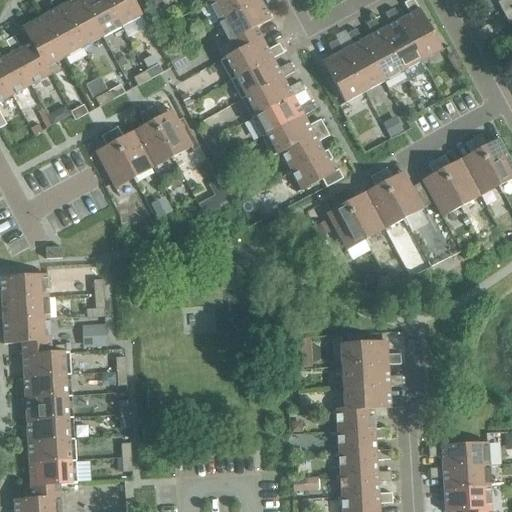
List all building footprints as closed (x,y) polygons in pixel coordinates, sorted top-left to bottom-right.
[(81,0),(72,0),(61,6),(63,10),(62,11),(80,44),(80,45),(82,49),(101,38),(98,34),(99,34),(81,0),(82,0),(81,0)] [(81,0),(82,0),(81,0),(99,34),(98,34),(101,38),(120,28),(118,24),(105,0),(81,0)] [(130,0),(105,0),(118,24),(120,28),(140,17),(130,0)] [(215,0),(207,4),(218,23),(255,3),(259,1),(261,0),(215,0)] [(409,15),(399,21),(401,24),(400,25),(421,62),(440,52),(411,0),(410,0),(403,4),(409,15)] [(218,23),(234,53),(235,54),(257,42),(257,43),(261,41),(254,29),(270,20),(259,1),(255,3),(218,23)] [(61,6),(42,17),(44,21),(43,21),(61,55),(63,59),(82,49),(80,45),(80,44),(62,11),(63,10),(61,6)] [(390,25),(380,31),(382,35),(381,35),(402,73),(421,62),(400,25),(401,24),(399,21),(393,10),(384,15),(390,25)] [(21,28),(29,43),(30,43),(44,69),(45,69),(63,59),(61,55),(43,21),(44,21),(42,17),(21,28)] [(371,36),(361,41),(363,45),(362,45),(383,83),(402,73),(381,35),(382,35),(380,31),(374,20),(365,25),(371,36)] [(352,46),(342,52),(344,56),(343,56),(364,93),(383,83),(362,45),(363,45),(361,41),(355,30),(346,35),(352,46)] [(4,42),(10,53),(11,53),(30,86),(49,76),(45,69),(44,69),(30,43),(29,43),(19,48),(13,37),(4,42)] [(223,59),(233,79),(267,61),(268,62),(272,60),(282,54),(278,45),(267,51),(261,41),(257,43),(257,42),(235,54),(234,53),(223,59)] [(344,56),(342,52),(336,41),(327,45),(333,56),(321,63),(344,104),(364,93),(343,56),(344,56)] [(177,51),(166,58),(171,68),(174,72),(185,66),(177,51)] [(0,77),(11,97),(30,86),(11,53),(10,53),(0,59),(0,58),(0,77)] [(152,56),(142,61),(147,71),(157,65),(158,65),(152,56)] [(233,79),(244,98),(277,80),(278,81),(282,79),(293,73),(288,64),(277,70),(272,60),(268,62),(267,61),(233,79)] [(147,71),(145,72),(149,80),(162,74),(157,65),(147,71)] [(149,80),(145,72),(132,79),(137,87),(149,80)] [(0,77),(0,102),(11,97),(0,77)] [(244,98),(254,117),(288,99),(288,100),(292,98),(303,92),(298,83),(287,89),(282,79),(278,81),(277,80),(244,98)] [(119,86),(107,93),(111,101),(124,94),(119,86)] [(111,101),(107,93),(94,100),(99,108),(111,101)] [(254,117),(264,136),(298,118),(299,119),(303,117),(313,111),(309,102),(298,108),(292,98),(288,100),(288,99),(254,117)] [(194,102),(183,108),(187,114),(197,108),(194,102)] [(69,113),(74,121),(86,114),(82,106),(69,113)] [(154,108),(146,112),(171,158),(191,148),(171,112),(160,118),(154,108)] [(43,110),(37,113),(46,130),(52,126),(43,110)] [(143,127),(133,133),(152,169),(171,158),(146,112),(138,117),(143,127)] [(275,156),(279,154),(279,153),(323,128),(319,121),(308,127),(303,117),(299,119),(298,118),(264,136),(275,156)] [(395,117),(381,124),(390,141),(403,134),(403,133),(395,117)] [(116,128),(108,133),(133,179),(152,169),(133,133),(122,139),(116,128)] [(279,153),(279,154),(289,172),(322,153),(317,143),(328,137),(323,128),(279,153)] [(133,179),(108,133),(100,137),(105,148),(94,154),(113,190),(133,179)] [(481,136),(472,141),(498,187),(511,178),(511,166),(498,141),(486,147),(481,136)] [(470,156),(459,162),(479,197),(498,187),(472,141),(464,145),(470,156)] [(322,153),(289,172),(300,192),(321,180),(325,188),(342,179),(337,171),(333,173),(327,162),(331,160),(326,151),(322,153)] [(443,157),(435,161),(460,207),(479,197),(459,162),(448,167),(443,157)] [(432,176),(421,182),(433,203),(432,204),(440,218),(460,207),(435,161),(426,166),(432,176)] [(385,169),(377,174),(402,220),(432,204),(433,203),(421,182),(410,188),(402,174),(401,174),(391,180),(385,169)] [(374,189),(364,195),(383,230),(402,220),(377,174),(369,178),(374,189)] [(347,190),(339,194),(364,241),(383,230),(364,195),(353,201),(347,190)] [(364,241),(339,194),(331,199),(336,209),(325,215),(345,251),(364,241)] [(163,198),(149,205),(157,220),(171,213),(163,198)] [(208,200),(198,205),(203,214),(213,209),(208,200)] [(44,249),(45,260),(61,259),(60,248),(44,249)] [(0,278),(0,300),(4,300),(4,301),(42,299),(42,300),(47,299),(46,276),(0,278)] [(92,281),(93,296),(102,295),(101,281),(92,281)] [(102,295),(93,296),(94,310),(103,309),(102,295)] [(0,300),(0,302),(1,322),(6,322),(6,323),(44,320),(44,321),(48,321),(47,299),(42,300),(42,299),(4,301),(4,300),(0,300)] [(20,344),(21,357),(50,356),(50,354),(48,321),(44,321),(44,320),(6,323),(6,322),(1,322),(3,345),(20,344)] [(104,326),(81,327),(82,349),(106,348),(104,326)] [(303,340),(292,341),(294,371),(305,370),(303,340)] [(339,346),(340,368),(383,366),(383,367),(387,366),(399,366),(399,355),(386,356),(386,343),(339,346)] [(21,357),(22,378),(27,378),(27,379),(65,376),(65,377),(69,377),(69,367),(64,368),(63,354),(50,354),(50,356),(21,357)] [(114,359),(115,373),(124,373),(124,358),(114,359)] [(340,368),(341,390),(384,387),(384,388),(388,388),(401,387),(400,377),(388,378),(387,366),(383,367),(383,366),(340,368)] [(124,373),(115,373),(116,387),(125,387),(124,373)] [(22,378),(23,400),(28,399),(28,400),(66,398),(66,399),(71,398),(70,389),(66,389),(65,377),(65,376),(27,379),(27,378),(22,378)] [(341,390),(343,411),(347,410),(347,411),(385,409),(402,408),(401,399),(389,399),(388,388),(384,388),(384,387),(341,390)] [(23,400),(25,421),(29,421),(29,422),(67,419),(67,420),(72,420),(71,410),(67,411),(66,399),(66,398),(28,400),(28,399),(23,400)] [(117,402),(118,416),(127,416),(126,402),(117,402)] [(334,411),(336,434),(374,431),(374,430),(373,419),(386,418),(385,409),(347,411),(347,410),(343,411),(334,411)] [(127,416),(118,416),(119,430),(128,430),(127,416)] [(25,421),(26,443),(30,443),(31,443),(69,441),(69,442),(73,442),(73,432),(68,432),(67,420),(67,419),(29,422),(29,421),(25,421)] [(301,423),(290,423),(291,434),(301,433),(301,423)] [(336,434),(337,455),(375,453),(375,452),(374,440),(387,440),(386,429),(374,430),(374,431),(336,434)] [(511,434),(503,435),(504,451),(511,450),(511,434)] [(26,443),(27,464),(32,464),(32,465),(70,463),(75,463),(74,454),(70,454),(69,442),(69,441),(31,443),(30,443),(26,443)] [(440,457),(441,469),(445,468),(445,469),(488,467),(486,444),(427,448),(428,458),(440,457)] [(120,445),(121,459),(130,459),(129,445),(120,445)] [(337,455),(338,477),(376,474),(376,473),(375,462),(388,461),(388,451),(375,452),(375,453),(337,455)] [(130,459),(121,459),(121,474),(131,473),(130,459)] [(27,464),(29,486),(33,486),(58,485),(58,486),(76,485),(75,475),(71,475),(70,463),(32,465),(32,464),(27,464)] [(441,479),(442,490),(446,490),(446,491),(489,488),(488,467),(445,469),(445,468),(441,469),(428,469),(429,479),(441,479)] [(338,477),(340,498),(378,496),(378,495),(377,484),(390,483),(389,473),(376,473),(376,474),(338,477)] [(316,479),(291,480),(291,493),(317,492),(316,479)] [(12,501),(13,511),(60,511),(58,486),(58,485),(33,486),(29,486),(30,500),(12,501)] [(490,511),(489,488),(446,491),(446,490),(442,490),(443,511),(490,511)] [(378,496),(340,498),(340,511),(378,511),(378,505),(391,504),(390,494),(378,495),(378,496)]
